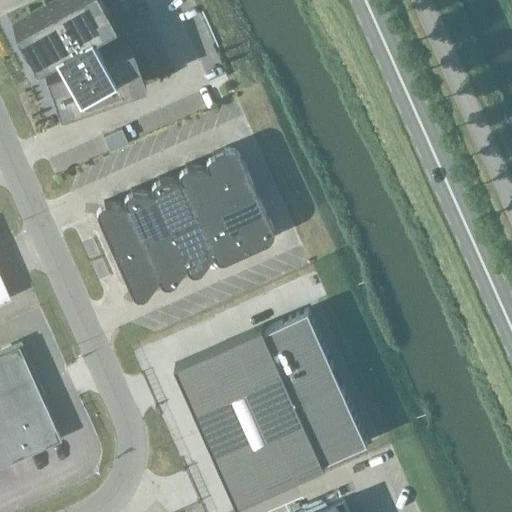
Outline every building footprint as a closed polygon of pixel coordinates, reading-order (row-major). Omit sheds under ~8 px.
[(102,0),(57,0),(12,25),(33,63),(54,51),(61,65),(44,72),(58,112),(144,82),(130,42),(101,52),(89,31),(112,18),(102,0)] [(205,162),(207,166),(223,203),(255,188),(234,143),(213,152),(213,153),(209,154),(206,158),(205,162)] [(223,203),(207,166),(185,165),(181,167),(178,170),(178,174),(180,179),(196,215),(223,203)] [(196,215),(180,179),(158,177),(154,179),(151,182),(150,187),(152,191),(168,227),(196,215)] [(212,251),(213,255),(217,258),(222,258),(226,256),(264,239),(266,238),(268,237),(269,236),(270,235),(271,233),(271,231),(271,230),(272,228),(271,226),(271,225),(271,223),(255,188),(223,203),(196,215),(212,251)] [(168,227),(152,191),(130,189),(126,191),(123,194),(123,199),(125,203),(141,239),(168,227)] [(141,239),(125,203),(103,201),(99,203),(96,207),(96,211),(97,215),(96,216),(113,252),(141,239)] [(184,263),(186,268),(190,270),(194,270),(198,268),(199,269),(212,251),(196,215),(168,227),(184,263)] [(157,275),(157,276),(159,280),(162,282),(167,282),(171,281),(184,263),(168,227),(141,239),(157,275)] [(144,293),(157,276),(157,275),(141,239),(113,252),(129,288),(131,292),(135,295),(139,295),(143,293),(144,293)] [(289,265),(154,324),(236,507),(371,447),(289,265)] [(0,465),(60,438),(18,344),(0,352),(0,465)] [(341,511),(337,502),(312,511),(341,511)]
